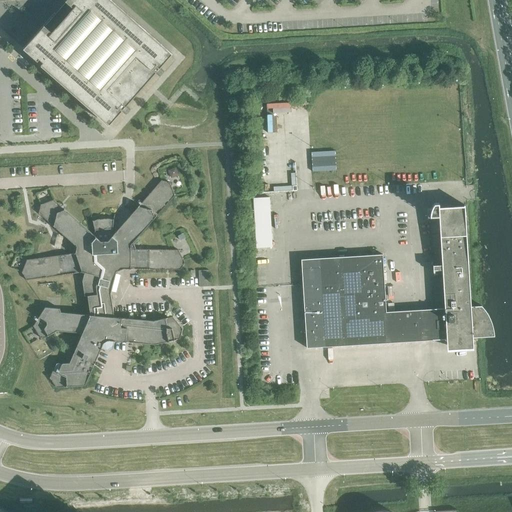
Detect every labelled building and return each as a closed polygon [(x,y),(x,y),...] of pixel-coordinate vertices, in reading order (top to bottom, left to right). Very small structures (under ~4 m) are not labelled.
[(67,0),(66,2),(70,6),(59,18),(49,30),(44,26),(23,49),(87,106),(109,125),(111,123),(170,56),(172,54),(150,35),(110,0),(67,0)] [(62,364),(58,373),(53,370),(49,378),(56,388),(85,386),(101,348),(106,350),(113,346),(114,341),(134,343),(155,345),(180,339),(182,329),(172,317),(153,321),(114,317),(111,294),(116,272),(123,269),(180,270),(184,263),(178,250),(136,249),(133,243),(175,196),(169,183),(161,181),(115,233),(113,230),(113,220),(108,219),(97,219),(92,222),(95,231),(92,234),(53,200),(40,205),(38,213),(76,247),(75,253),(27,260),(21,273),(26,280),(82,273),(84,273),(82,281),(84,296),(87,297),(90,315),(61,312),(59,309),(45,307),(33,326),(40,338),(45,338),(57,331),(78,333),(82,335),(69,363),(62,364)] [(319,258),(324,347),(368,345),(433,340),(446,340),(446,342),(454,339),(473,338),(483,337),(481,306),(474,306),(471,307),(464,205),(463,205),(463,206),(439,208),(439,203),(434,203),(433,205),(432,207),(431,209),(430,210),(430,212),(430,214),(430,216),(433,273),(442,272),(444,308),(386,312),(382,255),(319,258)] [(324,347),(319,258),(301,259),(304,305),(306,348),(324,347)] [(209,270),(199,271),(199,276),(199,287),(201,287),(210,287),(209,270)] [(454,339),(446,342),(447,351),(460,350),(473,349),(473,338),(454,339)]
